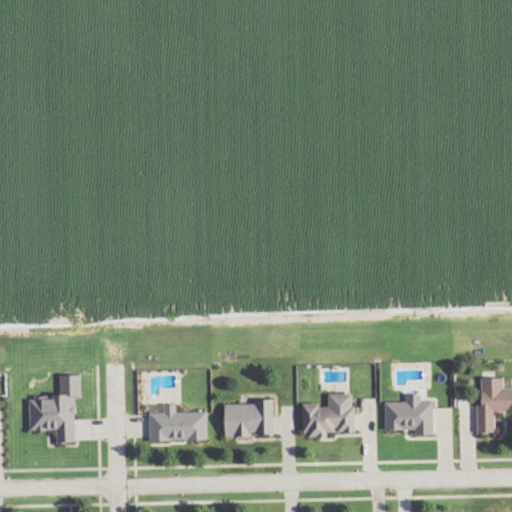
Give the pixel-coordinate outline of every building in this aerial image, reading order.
[(508,375),(483,375),(483,430),(500,430),(500,409),(511,409),(511,384),(508,384),(508,375)] [(332,390),(332,400),(307,400),(307,430),(359,430),(359,390),(332,390)] [(79,391),(35,392),(36,427),(63,426),(64,439),(80,438),(79,391)] [(411,398),(388,399),(388,427),(419,426),(419,432),(438,431),(437,397),(426,397),(426,391),(410,391),(411,398)] [(228,398),(228,433),(279,432),(278,397),(228,398)] [(155,437),(212,436),(211,408),(181,408),(181,400),(169,401),(169,409),(154,409),(155,437)]
